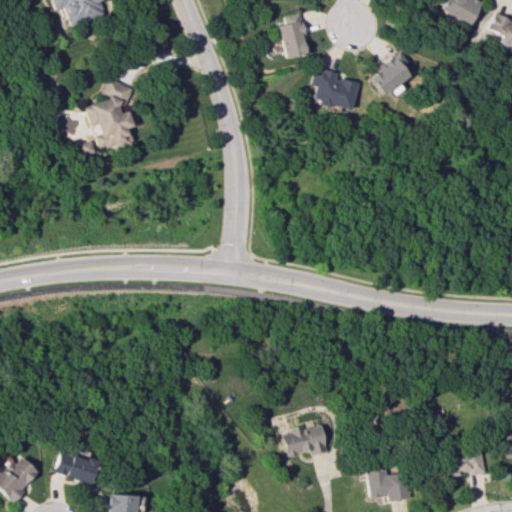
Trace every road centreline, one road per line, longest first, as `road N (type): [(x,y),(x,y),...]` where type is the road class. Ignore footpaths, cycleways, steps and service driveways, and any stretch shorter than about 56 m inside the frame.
road 1 (secondary): [(0,277),(102,267),(229,275),(412,307),(511,314)]
road 2 (residential): [(179,0),(219,98),(230,154)]
road 3 (residential): [(230,154),(229,275)]
